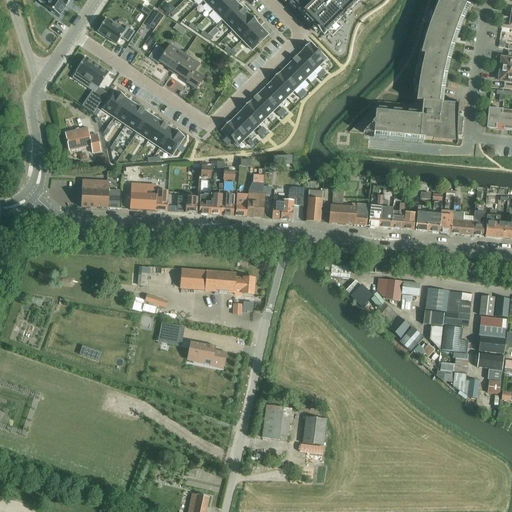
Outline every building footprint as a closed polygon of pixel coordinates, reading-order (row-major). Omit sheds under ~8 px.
[(40,0),(39,2),(60,17),(60,16),(65,7),(66,8),(70,0),(40,0)] [(204,0),(203,1),(213,11),(224,0),(204,0)] [(233,0),(224,0),(213,11),(223,21),(239,5),(233,0)] [(285,0),(287,2),(288,3),(289,2),(290,3),(296,9),(305,18),(311,25),(313,27),(313,28),(320,35),(321,36),(321,35),(323,37),(327,32),(337,23),(341,19),(342,19),(343,19),(349,12),(350,11),(349,11),(360,0),(285,0)] [(372,121),(369,124),(371,127),(371,135),(384,136),(424,140),(432,141),(436,141),(440,142),(456,143),(456,145),(457,145),(457,144),(457,143),(457,142),(457,141),(457,140),(457,139),(457,138),(457,137),(457,136),(457,135),(457,134),(457,133),(457,132),(457,131),(457,130),(457,129),(457,128),(457,127),(457,126),(457,125),(457,124),(457,123),(457,122),(457,121),(458,113),(458,104),(457,104),(457,106),(454,105),(455,103),(449,102),(448,104),(438,103),(440,90),(442,80),(442,75),(446,61),(449,47),(454,34),(458,36),(457,36),(458,36),(464,22),(470,6),(466,15),(462,13),(465,6),(459,3),(459,0),(439,0),(435,10),(429,25),(433,26),(428,41),(424,56),(420,71),(419,80),(418,86),(417,95),(416,102),(420,102),(419,116),(373,112),(372,121)] [(239,5),(223,21),(232,31),(248,15),(239,5)] [(144,7),(141,12),(148,16),(151,11),(144,7)] [(155,11),(146,24),(152,29),(161,16),(155,11)] [(248,15),(232,31),(242,41),(258,25),(257,24),(258,24),(250,16),(249,16),(248,15)] [(511,18),(504,18),(502,29),(511,30),(511,18)] [(106,19),(98,32),(116,45),(121,38),(127,43),(134,32),(127,28),(124,31),(106,19)] [(258,25),(242,41),(252,51),(268,35),(258,25)] [(301,53),(300,53),(316,69),(326,60),(310,43),(309,44),(300,52),(301,53)] [(159,63),(173,72),(185,55),(170,45),(166,52),(157,46),(148,58),(158,65),(159,63)] [(300,53),(290,63),(306,79),(316,69),(300,53)] [(502,63),(502,70),(511,71),(511,53),(509,53),(508,60),(505,59),(504,63),(502,63)] [(200,64),(185,55),(173,72),(188,82),(186,84),(196,90),(204,78),(195,71),(200,64)] [(85,58),(75,73),(76,73),(91,83),(88,89),(94,93),(108,73),(85,58)] [(290,63),(281,73),(297,89),(306,79),(290,63)] [(505,82),(504,89),(511,89),(511,71),(502,70),(501,77),(502,77),(502,81),(505,82)] [(271,82),(287,99),(297,89),(281,73),(280,74),(279,73),(271,81),(271,82)] [(271,82),(261,92),(277,108),(287,99),(271,82)] [(114,92),(102,110),(114,118),(126,99),(125,99),(126,98),(116,92),(114,92)] [(261,92),(251,102),(267,118),(277,108),(261,92)] [(93,99),(86,109),(93,114),(96,110),(100,104),(93,99)] [(126,99),(114,118),(125,126),(138,107),(126,99)] [(242,111),(241,112),(257,128),(267,118),(251,102),(250,103),(250,102),(241,110),(242,111)] [(138,107),(125,126),(137,134),(149,115),(138,107)] [(501,128),(502,111),(489,110),(488,119),(490,119),(489,129),(497,130),(497,128),(501,128)] [(511,112),(502,111),(501,128),(504,129),(504,130),(511,131),(511,117),(511,112)] [(241,112),(231,121),(247,137),(257,128),(241,112)] [(149,115),(137,134),(148,141),(161,123),(149,115)] [(222,130),(221,131),(237,147),(247,137),(231,121),(231,122),(230,122),(222,130)] [(161,123),(148,141),(160,149),(172,130),(161,123)] [(89,136),(88,128),(66,133),(69,151),(91,146),(93,153),(101,151),(97,135),(89,136)] [(172,130),(160,149),(172,157),(184,138),(183,137),(173,130),(173,131),(172,130)] [(106,156),(99,157),(101,167),(108,165),(106,156)] [(201,179),(211,180),(211,167),(202,166),(201,179)] [(223,181),(234,181),(235,172),(223,172),(223,181)] [(251,192),(249,217),(264,218),(265,193),(262,193),(263,182),(259,182),(259,175),(252,175),(251,192)] [(82,208),(119,210),(120,191),(111,190),(111,185),(92,184),(92,180),(79,180),(78,190),(82,190),(82,208)] [(211,194),(210,215),(222,216),(223,195),(223,191),(223,184),(219,184),(218,191),(218,195),(211,194)] [(131,185),(130,210),(167,212),(167,207),(168,193),(156,192),(156,196),(146,196),(147,186),(131,185)] [(288,190),(287,202),(273,201),(272,220),(292,221),(293,206),(303,207),(303,188),(291,188),(288,190)] [(347,225),(349,208),(342,208),(343,189),(333,189),(331,206),(329,206),(328,224),(347,225)] [(308,190),(305,222),(320,223),(322,191),(308,190)] [(236,194),(236,200),(235,216),(249,217),(251,192),(248,192),(248,195),(236,194)] [(445,201),(454,202),(455,192),(446,192),(445,201)] [(210,215),(211,194),(203,194),(203,196),(200,196),(199,204),(200,204),(199,214),(210,215)] [(234,196),(223,195),(222,216),(233,216),(234,199),(234,196)] [(370,207),(368,227),(380,228),(383,197),(378,196),(377,207),(370,207)] [(167,207),(167,212),(197,214),(198,198),(186,197),(186,198),(178,197),(177,208),(168,207),(167,207)] [(391,229),(392,212),(391,212),(392,209),(387,208),(388,201),(387,201),(388,197),(383,197),(380,228),(391,229)] [(402,230),(404,213),(403,213),(404,205),(399,204),(398,213),(392,212),(391,229),(402,230)] [(349,208),(347,225),(366,227),(368,206),(356,205),(356,209),(349,208)] [(417,208),(415,231),(427,232),(429,211),(430,207),(418,206),(417,208)] [(435,212),(429,211),(427,232),(439,233),(441,215),(434,215),(435,212)] [(451,234),(453,213),(446,212),(441,211),(441,215),(439,233),(451,234)] [(475,212),(474,221),(473,236),(482,237),(484,222),(485,213),(475,212)] [(404,213),(402,230),(413,231),(415,214),(404,213)] [(473,236),(474,221),(464,220),(465,216),(464,216),(464,214),(458,213),(453,213),(451,234),(473,236)] [(494,238),(496,216),(486,215),(484,237),(494,238)] [(504,239),(505,224),(498,223),(499,216),(496,216),(494,238),(504,239)] [(166,262),(152,262),(152,278),(166,278),(166,262)] [(349,279),(350,273),(350,265),(325,263),(325,270),(331,271),(330,277),(349,279)] [(350,273),(367,274),(367,272),(367,267),(350,265),(350,273)] [(242,278),(235,278),(235,274),(205,271),(205,272),(181,270),(179,289),(204,291),(234,293),(234,292),(241,293),(241,294),(253,295),(254,279),(242,278)] [(385,292),(386,280),(378,279),(377,291),(385,292)] [(350,295),(360,285),(355,281),(345,290),(350,295)] [(387,281),(385,299),(393,300),(400,301),(400,294),(402,282),(387,281)] [(402,282),(400,294),(419,296),(420,285),(402,282)] [(350,295),(349,296),(361,306),(372,296),(360,284),(360,285),(350,295)] [(436,311),(438,290),(428,289),(425,309),(436,311)] [(446,312),(448,291),(438,290),(436,311),(446,312)] [(462,294),(449,292),(447,312),(454,313),(454,311),(458,312),(458,313),(459,314),(461,303),(462,294)] [(384,303),(376,293),(369,298),(377,308),(384,303)] [(462,294),(461,303),(471,305),(472,294),(462,293),(462,294)] [(165,308),(167,302),(147,295),(145,301),(165,308)] [(411,310),(412,296),(402,295),(401,310),(411,310)] [(494,298),(481,297),(479,315),(492,316),(494,298)] [(507,318),(509,300),(497,298),(495,316),(507,318)] [(397,316),(384,303),(373,317),(379,322),(383,317),(388,322),(385,325),(388,327),(397,316)] [(459,314),(469,315),(471,305),(461,303),(459,314)] [(242,316),(242,305),(233,304),(232,315),(242,316)] [(164,309),(163,320),(171,320),(172,309),(164,309)] [(442,326),(444,314),(424,311),(423,324),(442,326)] [(443,325),(468,328),(469,316),(445,313),(443,325)] [(388,327),(399,339),(401,338),(410,328),(397,316),(388,327)] [(480,327),(506,329),(506,320),(481,318),(480,327)] [(441,341),(442,328),(430,327),(429,340),(439,351),(441,341)] [(444,327),(441,351),(467,354),(468,342),(461,341),(463,329),(444,327)] [(505,338),(506,329),(480,327),(479,336),(505,338)] [(401,342),(399,343),(410,352),(418,344),(424,338),(422,337),(412,328),(401,342)] [(504,355),(506,340),(480,337),(478,352),(504,355)] [(191,342),(187,357),(223,365),(226,353),(215,350),(216,347),(191,342)] [(428,357),(435,350),(428,345),(426,343),(421,348),(424,350),(422,352),(425,355),(428,357)] [(415,351),(413,352),(421,359),(425,355),(422,352),(424,350),(421,348),(419,346),(415,351)] [(82,347),(79,355),(89,358),(91,350),(82,347)] [(502,371),(504,357),(479,354),(477,368),(502,371)] [(454,373),(466,375),(468,360),(467,360),(455,358),(455,365),(441,363),(440,372),(445,372),(454,373)] [(501,380),(502,372),(488,370),(487,380),(501,380)] [(436,376),(443,383),(444,382),(445,372),(440,372),(436,371),(436,376)] [(445,372),(444,382),(453,384),(454,373),(445,372)] [(452,386),(467,396),(469,381),(466,381),(466,375),(454,373),(453,384),(452,386)] [(477,398),(479,381),(470,380),(468,397),(477,398)] [(489,381),(487,393),(499,395),(500,383),(489,381)] [(502,393),(502,401),(510,402),(511,393),(502,393)] [(266,406),(262,438),(262,439),(279,441),(279,436),(287,437),(291,409),(266,406)] [(306,418),(302,444),(322,447),(326,421),(306,418)] [(322,456),(294,453),(293,458),(322,461),(322,456)] [(205,511),(209,497),(197,494),(193,511),(205,511)]
